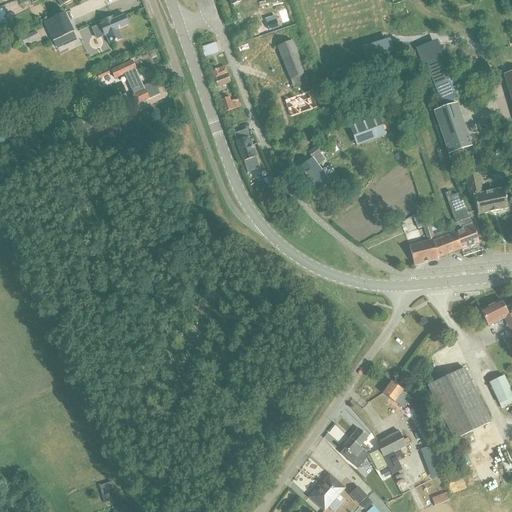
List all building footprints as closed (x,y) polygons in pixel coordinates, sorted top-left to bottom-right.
[(44,22),(53,41),(73,32),(64,13),(44,22)] [(101,25),(92,29),(97,39),(106,36),(109,44),(122,39),(118,30),(128,25),(124,15),(114,20),(113,17),(100,22),(101,25)] [(278,27),(276,20),(267,23),(269,31),(278,27)] [(30,33),(33,39),(40,36),(37,29),(30,33)] [(390,37),(362,45),(367,64),(395,56),(390,37)] [(207,55),(220,51),(217,41),(204,45),(207,55)] [(276,47),(287,73),(293,89),(308,83),(291,41),(276,47)] [(436,41),(415,49),(422,66),(425,65),(441,106),(456,100),(440,59),(442,58),(436,41)] [(115,79),(124,74),(133,95),(132,96),(136,105),(149,99),(135,69),(136,69),(132,61),(112,70),(111,69),(97,75),(99,79),(112,73),(115,79)] [(215,70),(211,72),(215,82),(217,87),(230,81),(227,73),(227,74),(227,73),(226,71),(225,68),(222,70),(219,71),(218,69),(216,70),(216,69),(215,70)] [(283,99),(290,118),(318,107),(311,88),(283,99)] [(220,100),(224,112),(239,107),(237,101),(231,103),(229,97),(220,100)] [(457,104),(433,112),(448,155),(471,146),(457,104)] [(92,115),(73,123),(78,134),(97,126),(92,115)] [(350,127),(357,146),(385,135),(378,117),(350,127)] [(247,130),(234,134),(247,173),(260,169),(256,157),(253,149),(251,150),(247,138),(249,138),(247,130)] [(416,141),(412,130),(406,131),(409,143),(416,141)] [(16,138),(14,132),(1,137),(4,143),(16,138)] [(317,166),(324,160),(319,153),(322,151),(318,145),(307,153),(311,159),(298,168),(314,191),(328,182),(317,166)] [(502,189),(483,193),(479,172),(465,175),(469,196),(473,195),(477,216),(506,209),(502,189)] [(451,225),(454,233),(459,250),(478,243),(469,218),(466,210),(463,201),(461,200),(458,193),(452,195),(450,191),(445,193),(456,223),(451,225)] [(427,218),(424,219),(432,241),(436,258),(459,250),(454,233),(434,240),(427,218)] [(432,241),(424,219),(416,222),(418,228),(423,226),(428,241),(408,247),(413,266),(437,260),(436,258),(432,241)] [(487,326),(503,318),(511,335),(511,334),(511,313),(507,316),(499,300),(479,310),(487,326)] [(428,386),(454,440),(490,423),(464,368),(428,386)] [(489,383),(501,408),(511,403),(511,392),(504,375),(489,383)] [(391,382),(383,394),(394,402),(404,409),(408,403),(404,400),(406,397),(405,394),(402,392),(403,391),(391,382)] [(359,429),(351,438),(364,450),(364,449),(367,452),(370,448),(367,446),(365,447),(362,444),(368,437),(359,429)] [(377,444),(384,457),(406,444),(399,432),(377,444)] [(345,447),(340,453),(357,468),(367,457),(363,450),(364,450),(351,438),(343,446),(345,447)] [(431,443),(424,444),(425,452),(433,450),(431,443)] [(370,454),(378,472),(387,467),(379,450),(370,454)] [(309,498),(324,511),(344,488),(329,475),(309,498)] [(465,476),(449,480),(452,492),(468,487),(465,476)] [(105,502),(114,502),(112,481),(103,482),(105,502)] [(350,494),(359,504),(367,497),(357,487),(350,494)] [(433,495),(436,504),(451,500),(448,491),(433,495)]
